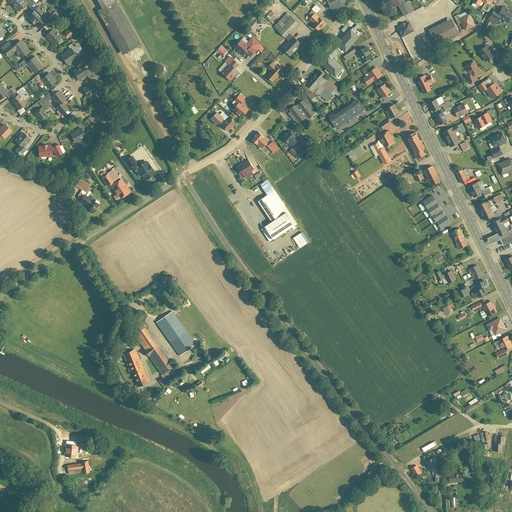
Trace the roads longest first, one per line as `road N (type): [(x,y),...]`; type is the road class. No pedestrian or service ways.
road 1 (residential): [(361,0),(229,150),(25,277),(0,301)]
road 2 (residential): [(0,113),(45,133),(79,113),(80,103),(42,47),(0,16)]
road 3 (secondary): [(489,259),(400,76)]
road 4 (residential): [(511,425),(457,434),(395,467)]
